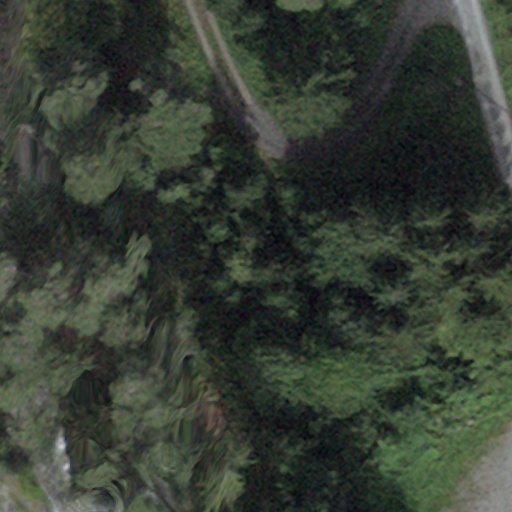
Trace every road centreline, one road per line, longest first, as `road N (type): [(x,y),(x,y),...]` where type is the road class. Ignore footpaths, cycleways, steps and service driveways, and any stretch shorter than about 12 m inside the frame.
road 1 (track): [(204,0),(218,52),(333,159),(429,0)]
road 2 (track): [(461,0),(511,181)]
